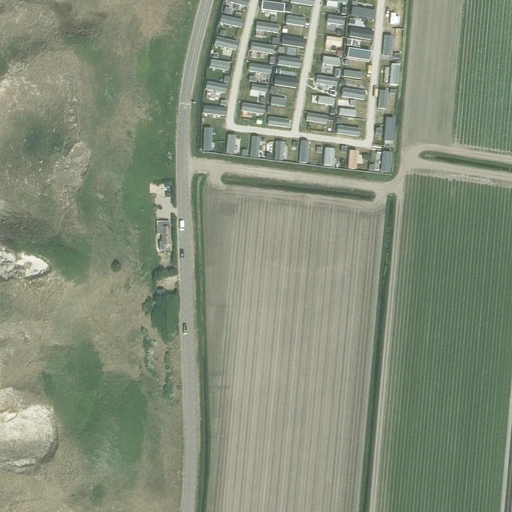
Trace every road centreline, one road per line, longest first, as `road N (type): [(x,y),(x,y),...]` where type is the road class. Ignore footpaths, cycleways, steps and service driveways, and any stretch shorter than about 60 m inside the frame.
road 1 (tertiary): [(189,511),(182,128),(207,0)]
road 2 (track): [(182,165),(381,188),(399,176),(402,160),(511,177)]
road 3 (track): [(371,511),(394,181)]
road 4 (track): [(403,142),(416,0)]
